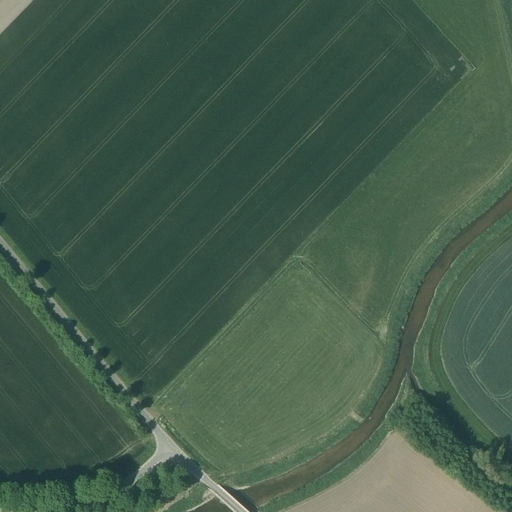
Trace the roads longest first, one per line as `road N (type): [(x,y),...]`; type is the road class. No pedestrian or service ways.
road 1 (residential): [(0,244),(167,445)]
road 2 (residential): [(167,445),(117,490),(56,505),(0,506)]
